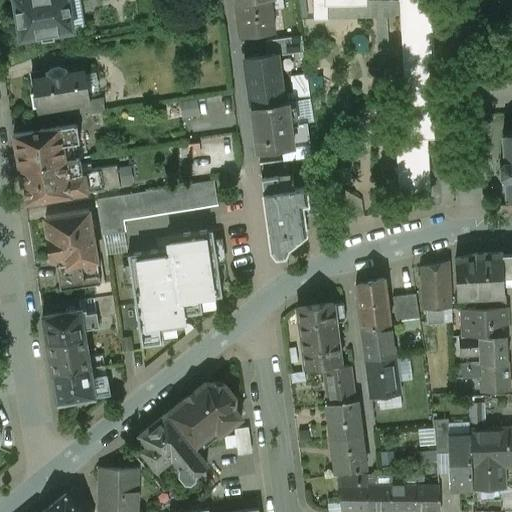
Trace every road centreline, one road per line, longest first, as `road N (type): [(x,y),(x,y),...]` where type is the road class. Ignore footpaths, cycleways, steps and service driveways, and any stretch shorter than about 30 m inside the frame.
road 1 (residential): [(0,187),(51,471)]
road 2 (residential): [(51,471),(263,303)]
road 3 (residential): [(263,303),(347,258),(462,230),(511,229)]
road 4 (residential): [(263,303),(287,511)]
